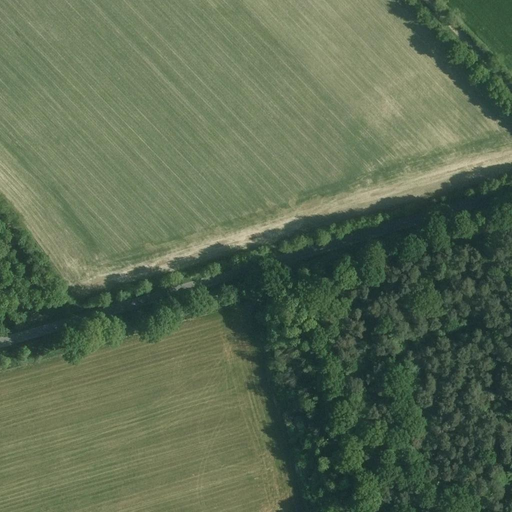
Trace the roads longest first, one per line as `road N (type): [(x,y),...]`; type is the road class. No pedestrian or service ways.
road 1 (unclassified): [(511,189),(0,340)]
road 2 (track): [(298,252),(298,271),(257,304),(294,442)]
